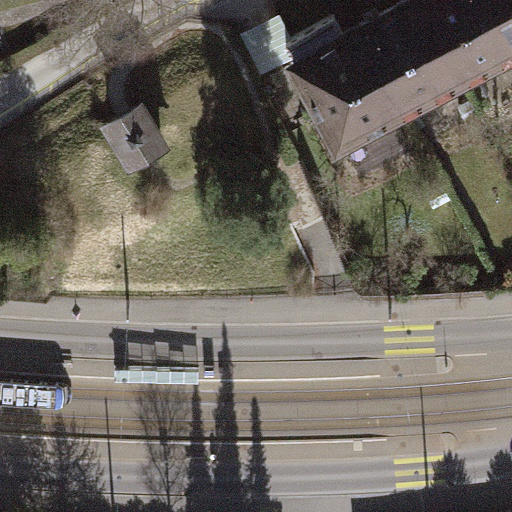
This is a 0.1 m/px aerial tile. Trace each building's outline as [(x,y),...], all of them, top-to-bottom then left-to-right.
[(420,0),(398,0),(357,22),(400,105),(459,75),(420,0)] [(511,38),(492,0),(420,0),(459,75),(511,47),(511,38)] [(511,0),(492,0),(511,38),(511,0)] [(332,13),(281,40),(333,140),(400,105),(357,22),(341,30),(332,13)] [(139,104),(108,121),(132,162),(162,145),(139,104)]
